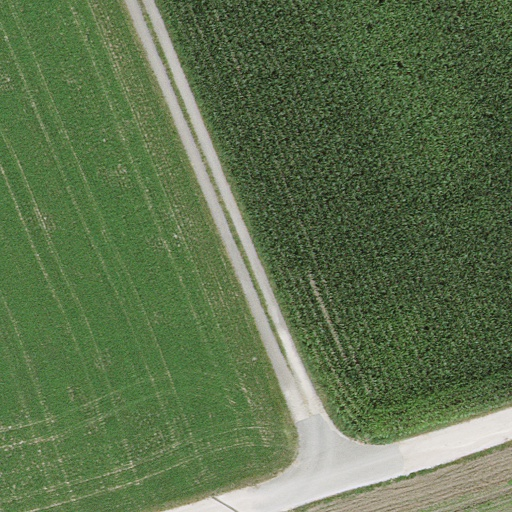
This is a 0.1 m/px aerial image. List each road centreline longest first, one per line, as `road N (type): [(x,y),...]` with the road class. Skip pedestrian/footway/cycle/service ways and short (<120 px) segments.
road 1 (track): [(334,470),(139,0)]
road 2 (track): [(189,511),(511,414)]
